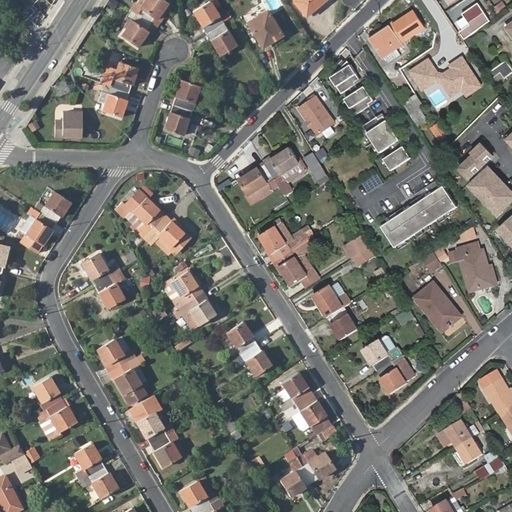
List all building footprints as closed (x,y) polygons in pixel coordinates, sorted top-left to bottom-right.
[(161,0),(145,0),(136,14),(152,25),(157,18),(155,17),(159,11),(161,12),(167,4),(161,0)] [(305,16),(324,0),(294,0),(294,1),(305,16)] [(496,16),(508,7),(503,1),(491,9),(496,16)] [(206,34),(223,24),(208,2),(192,12),(197,20),(200,18),(204,25),(201,26),(206,34)] [(464,39),(490,21),(478,3),(462,14),(468,24),(458,31),(464,39)] [(136,14),(131,10),(127,17),(132,21),(121,36),(138,47),(143,39),(141,37),(145,31),(148,32),(152,25),(136,14)] [(247,23),(262,46),(269,42),(271,44),(284,37),(268,11),(247,23)] [(406,40),(407,41),(425,28),(414,11),(395,23),(396,24),(391,28),(401,43),(406,40)] [(236,46),(223,24),(206,34),(210,41),(213,39),(217,46),(215,47),(220,56),(236,46)] [(381,32),(390,27),(389,25),(370,38),(372,41),(383,35),(381,32)] [(383,57),(402,45),(401,43),(391,28),(390,27),(381,32),(383,35),(372,41),(383,57)] [(391,62),(401,53),(398,49),(387,58),(391,62)] [(430,59),(411,71),(423,89),(437,80),(444,81),(453,94),(464,87),(469,94),(482,85),(463,56),(451,65),(453,68),(446,73),(439,72),(430,59)] [(348,60),(331,77),(342,94),(357,85),(355,82),(360,79),(356,75),(357,74),(351,65),(348,60)] [(511,69),(506,61),(489,74),(497,85),(511,73),(511,69)] [(105,85),(131,93),(134,85),(131,84),(134,76),(136,77),(139,68),(119,62),(113,81),(102,77),(100,83),(105,85)] [(172,106),(191,111),(199,86),(181,81),(178,89),(180,91),(178,98),(175,97),(172,106)] [(128,101),(131,93),(105,85),(99,101),(106,104),(104,112),(123,118),(126,109),(124,108),(126,100),(128,101)] [(365,86),(346,99),(357,115),(363,111),(364,111),(371,106),(369,104),(374,101),(371,96),(371,95),(365,86)] [(319,96),(301,107),(318,135),(336,124),(319,96)] [(405,104),(420,128),(430,121),(421,107),(424,105),(418,96),(405,104)] [(486,112),(497,135),(508,130),(501,115),(510,111),(505,102),(486,112)] [(183,136),(191,111),(172,106),(170,113),(173,114),(170,121),(168,120),(165,130),(183,136)] [(82,136),(83,113),(63,112),(63,121),(56,121),(55,137),(63,136),(63,135),(82,136)] [(370,121),(364,126),(374,142),(394,129),(388,120),(387,120),(384,115),(379,118),(377,116),(370,121)] [(432,129),(439,139),(447,134),(441,123),(432,129)] [(394,129),(374,142),(381,152),(391,146),(401,140),(394,129)] [(477,154),(461,169),(470,179),(495,156),(483,143),(474,151),(477,154)] [(197,158),(200,150),(191,146),(188,154),(197,158)] [(412,157),(405,146),(385,159),(393,170),(412,157)] [(276,180),(287,196),(294,191),(283,175),(301,163),(291,148),(279,156),(281,158),(275,162),(273,160),(266,164),(276,180)] [(334,180),(317,152),(308,158),(325,185),(334,180)] [(252,196),(276,180),(266,164),(259,169),(260,172),(255,175),(253,173),(241,180),(252,196)] [(511,201),(511,189),(491,167),(471,186),(499,215),(511,201)] [(364,183),(371,193),(385,184),(378,174),(364,183)] [(461,210),(447,189),(386,230),(399,251),(461,210)] [(38,203),(34,209),(57,223),(61,216),(59,215),(63,208),(65,210),(70,202),(55,192),(44,207),(38,203)] [(152,230),(165,216),(159,210),(157,212),(151,207),(154,205),(146,198),(132,212),(145,224),(141,228),(148,234),(152,230)] [(26,235),(21,244),(33,252),(39,244),(42,246),(47,238),(45,237),(51,228),(52,229),(57,223),(34,209),(31,207),(27,213),(29,215),(36,219),(26,235)] [(29,215),(20,231),(26,235),(36,219),(29,215)] [(171,222),(165,216),(152,230),(171,249),(184,234),(177,227),(175,229),(169,223),(171,222)] [(275,224),(277,226),(289,245),(296,241),(283,220),(275,224)] [(511,221),(502,231),(511,241),(511,221)] [(311,241),(317,237),(313,230),(296,241),(289,245),(277,226),(262,236),(270,249),(273,247),(276,253),(274,254),(278,262),(311,241)] [(463,232),(465,241),(478,238),(475,228),(463,232)] [(315,248),(311,241),(278,262),(283,269),(285,267),(289,273),(286,274),(294,286),(309,276),(298,259),(315,248)] [(352,251),(356,258),(358,257),(371,248),(367,242),(352,251)] [(39,244),(33,252),(37,254),(42,246),(39,244)] [(481,262),(485,261),(482,251),(478,252),(476,244),(459,249),(460,251),(451,254),(453,263),(462,261),(470,291),(488,286),(481,262)] [(380,254),(377,250),(375,246),(371,248),(358,257),(363,265),(380,254)] [(125,254),(129,263),(137,259),(133,251),(125,254)] [(442,264),(434,252),(423,259),(432,271),(442,264)] [(91,279),(95,287),(120,272),(117,267),(109,272),(99,254),(82,264),(87,272),(89,271),(93,278),(91,279)] [(492,285),(485,261),(481,262),(488,286),(492,285)] [(384,268),(376,272),(379,280),(388,277),(384,268)] [(178,307),(201,292),(197,285),(195,287),(190,281),(193,279),(187,271),(171,281),(181,296),(173,301),(178,307)] [(120,272),(95,287),(99,294),(101,292),(105,299),(103,301),(108,309),(124,299),(116,285),(125,279),(120,272)] [(147,286),(149,276),(143,275),(141,285),(147,286)] [(444,299),(447,297),(435,283),(417,297),(444,330),(460,318),(444,299)] [(325,311),(329,318),(345,307),(351,304),(347,297),(341,301),(331,286),(315,296),(320,304),(322,302),(327,309),(325,311)] [(206,300),(201,292),(178,307),(182,315),(189,310),(200,325),(216,314),(211,306),(208,308),(204,301),(206,300)] [(463,316),(447,297),(444,299),(460,318),(463,316)] [(345,307),(329,318),(334,325),(336,324),(340,330),(338,331),(343,339),(359,329),(345,307)] [(240,353),(256,343),(252,336),(249,338),(244,331),(247,329),(242,321),(226,331),(240,353)] [(391,337),(389,336),(383,340),(391,353),(398,348),(391,337)] [(383,340),(380,337),(363,348),(370,359),(373,357),(377,364),(374,365),(379,373),(404,356),(406,355),(400,347),(398,348),(391,353),(383,340)] [(111,343),(94,353),(108,375),(124,365),(111,343)] [(260,349),(256,343),(240,353),(254,374),(270,363),(265,357),(262,359),(257,351),(260,349)] [(265,357),(260,349),(257,351),(262,359),(265,357)] [(404,356),(379,373),(383,379),(386,378),(390,384),(387,386),(392,394),(409,383),(408,381),(417,376),(404,356)] [(108,375),(127,407),(144,397),(124,365),(108,375)] [(485,388),(499,413),(500,412),(511,404),(511,394),(502,378),(497,369),(480,379),(485,388)] [(286,411),(312,394),(308,388),(306,389),(301,382),(304,381),(298,373),(282,382),(292,397),(281,404),(286,411)] [(29,388),(42,411),(56,434),(73,424),(46,379),(29,388)] [(472,407),(463,392),(455,400),(463,413),(472,407)] [(317,402),(312,394),(286,411),(285,411),(289,418),(292,416),(300,410),(310,425),(310,426),(326,416),(321,408),(318,410),(314,404),(317,402)] [(157,411),(149,398),(126,412),(147,447),(170,433),(166,427),(160,431),(150,415),(157,411)] [(511,404),(500,412),(511,432),(511,404)] [(300,410),(292,416),(300,428),(303,429),(310,425),(300,410)] [(326,416),(310,426),(316,434),(317,433),(328,426),(331,424),(326,416)] [(455,440),(458,446),(474,437),(479,434),(474,425),(468,428),(464,421),(439,435),(445,445),(455,440)] [(227,427),(235,440),(242,436),(234,423),(227,427)] [(333,433),(328,426),(317,433),(322,441),(333,433)] [(147,447),(160,470),(177,460),(167,444),(174,440),(170,433),(147,447)] [(474,437),(458,446),(467,463),(483,454),(474,437)] [(80,470),(72,474),(76,482),(84,477),(97,500),(113,489),(86,444),(71,454),(80,470)] [(30,463),(40,458),(34,446),(24,451),(30,463)] [(305,458),(297,446),(292,449),(297,458),(313,482),(320,478),(319,476),(325,472),(327,474),(334,469),(324,452),(318,456),(314,451),(305,458)] [(16,447),(0,455),(0,461),(2,466),(9,462),(21,456),(16,447)] [(487,457),(490,462),(501,455),(498,450),(487,457)] [(9,462),(16,475),(29,468),(21,456),(9,462)] [(249,461),(253,470),(263,466),(259,457),(249,461)] [(306,487),(313,482),(297,458),(290,462),(296,470),(281,480),(291,497),(299,491),(298,489),(305,485),(306,487)] [(500,458),(487,466),(491,473),(504,465),(500,458)] [(0,478),(0,511),(17,511),(22,510),(4,476),(0,478)] [(177,492),(188,511),(210,511),(206,505),(213,501),(210,494),(202,498),(193,483),(177,492)] [(465,487),(453,493),(457,500),(468,495),(465,487)] [(434,509),(435,511),(464,511),(455,498),(450,502),(448,500),(434,509)]
